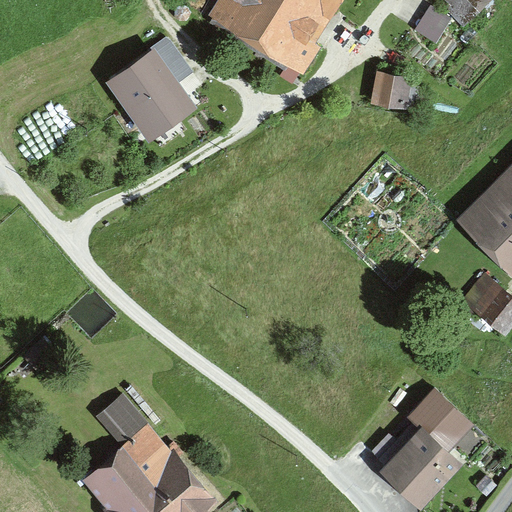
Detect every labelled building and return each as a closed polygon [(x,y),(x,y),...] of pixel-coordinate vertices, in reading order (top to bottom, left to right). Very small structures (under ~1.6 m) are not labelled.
[(338,0),(223,0),(211,21),(297,71),(338,0)] [(461,0),(445,0),(453,8),(461,0)] [(432,2),(416,29),(439,43),(455,16),(432,2)] [(195,105),(156,55),(107,93),(146,143),(195,105)] [(410,78),(375,73),(371,106),(405,111),(410,78)] [(511,167),(455,223),(511,281),(511,167)] [(464,306),(503,336),(511,324),(511,302),(484,281),(464,306)] [(204,511),(216,502),(123,393),(97,415),(122,445),(79,481),(105,511),(204,511)] [(423,511),(464,466),(419,427),(377,475),(419,511),(423,511)]
